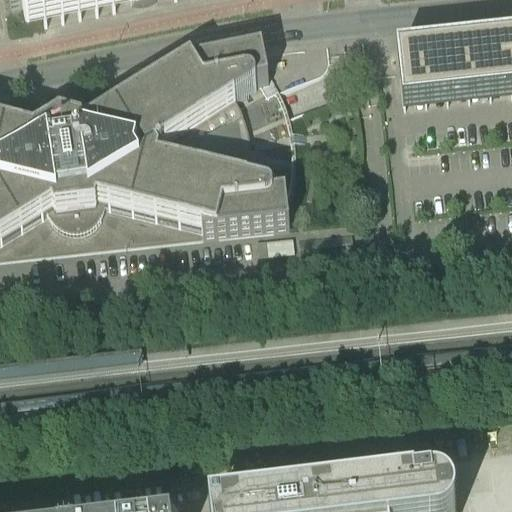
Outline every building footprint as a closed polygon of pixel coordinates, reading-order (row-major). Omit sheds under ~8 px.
[(7,0),(15,37),(193,0),(7,0)] [(511,48),(397,61),(399,81),(403,116),(511,104),(511,48)] [(86,136),(74,134),(74,133),(73,133),(72,134),(72,135),(70,135),(70,134),(70,133),(69,132),(67,132),(66,132),(65,132),(64,133),(63,134),(63,135),(63,136),(60,136),(59,135),(58,134),(57,133),(55,133),(54,134),(53,135),(52,136),(52,137),(52,138),(51,138),(50,137),(49,137),(48,138),(41,144),(35,143),(37,138),(0,129),(0,266),(289,235),(287,216),(289,209),(291,202),(293,194),(294,186),(294,179),(295,171),(295,163),(294,156),(294,148),(293,145),(292,138),(290,131),(288,123),(286,115),(284,111),(282,106),(279,99),(278,97),(275,92),(273,87),(270,83),(266,76),(262,58),(176,75),(88,129),(90,133),(86,136)] [(70,500),(69,479),(3,480),(3,501),(70,500)] [(409,496),(402,497),(401,498),(283,511),(449,511),(448,509),(446,506),(443,503),(440,500),(437,499),(434,497),(430,497),(426,497),(410,499),(409,496)]
